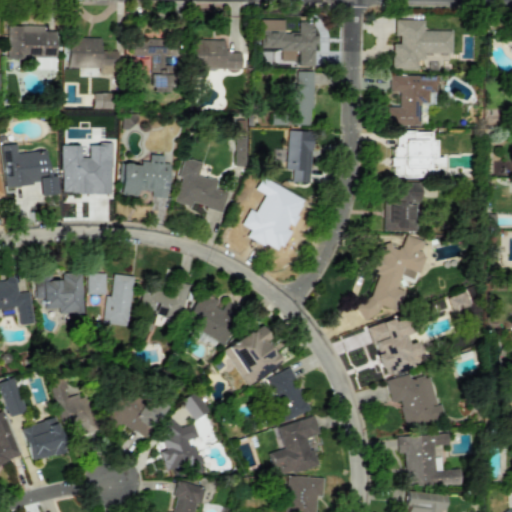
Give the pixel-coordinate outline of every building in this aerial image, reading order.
[(282,20),(258,19),(257,49),(279,49),(279,61),(293,61),(293,52),(297,52),(296,66),(312,66),(312,43),(315,43),(315,35),(311,35),(311,22),(296,22),(296,33),(282,33),(282,20)] [(450,53),(450,31),(422,30),(422,20),(392,19),(392,36),(397,36),(397,44),(390,44),(390,69),(416,69),(416,59),(423,59),(423,53),(450,53)] [(6,25),(5,58),(53,59),(54,31),(42,31),(42,26),(6,25)] [(66,66),(115,67),(115,51),(98,50),(99,38),(66,37),(66,66)] [(131,56),(148,56),(148,92),(167,92),(168,65),(162,65),(162,56),(175,56),(175,39),(131,39),(131,56)] [(239,52),(222,52),(222,40),(191,39),(191,69),(239,70),(239,52)] [(288,124),(310,125),(311,71),(294,71),(293,85),(289,85),(288,124)] [(417,126),(418,102),(426,102),(426,92),(434,92),(435,76),(388,75),(387,91),(397,92),(397,107),(385,107),(385,126),(417,126)] [(91,93),(92,109),(112,108),(111,93),(91,93)] [(291,171),(290,182),(308,182),(310,132),(285,130),(284,170),(291,171)] [(428,132),(391,131),(391,167),(391,177),(434,178),(434,166),(441,166),(441,157),(434,157),(435,140),(428,140),(428,132)] [(244,138),(233,137),(233,166),(244,167),(244,138)] [(44,150),(15,153),(14,143),(0,144),(0,160),(3,187),(37,183),(38,196),(55,194),(53,175),(47,176),(44,150)] [(109,194),(109,144),(86,143),(86,157),(78,157),(78,145),(60,145),(59,193),(109,194)] [(165,198),(168,163),(161,163),(161,156),(147,155),(147,162),(139,161),(139,164),(118,162),(115,195),(134,196),(135,189),(150,191),(149,197),(165,198)] [(226,192),(214,188),(216,180),(197,175),(200,163),(183,158),(171,201),(190,207),(191,204),(221,212),(226,192)] [(381,231),(412,231),(412,203),(418,203),(418,183),(390,183),(390,200),(381,200),(381,231)] [(266,241),(274,224),(286,229),(291,220),(295,222),(305,202),(270,185),(247,232),(266,241)] [(369,296),(353,306),(362,321),(377,312),(378,306),(390,309),(398,305),(402,291),(395,289),(401,268),(418,273),(422,257),(419,252),(422,240),(403,235),(400,246),(393,250),(387,240),(375,248),(377,252),(372,270),(375,274),(369,296)] [(80,312),(79,272),(59,273),(60,280),(49,280),(49,271),(32,271),(33,299),(41,299),(41,309),(55,309),(55,313),(80,312)] [(102,294),(103,273),(84,273),(84,294),(102,294)] [(131,276),(110,274),(107,296),(103,295),(99,323),(124,327),(131,276)] [(0,280),(0,308),(14,307),(16,325),(31,324),(27,291),(15,293),(13,279),(0,280)] [(186,284),(170,280),(169,288),(142,281),(131,327),(150,331),(154,314),(178,320),(186,284)] [(449,311),(467,306),(462,292),(445,297),(449,311)] [(182,322),(218,344),(238,310),(224,302),(221,306),(199,293),(182,322)] [(364,328),(382,376),(420,361),(413,341),(406,343),(402,335),(408,333),(402,317),(392,320),(391,318),(364,328)] [(221,350),(246,387),(279,364),(264,341),(268,338),(258,324),(221,350)] [(383,380),(389,403),(396,401),(403,427),(439,418),(428,374),(408,379),(406,374),(383,380)] [(24,410),(10,376),(0,380),(0,400),(7,417),(24,410)] [(58,426),(77,422),(80,434),(94,431),(86,396),(77,398),(76,394),(65,397),(61,377),(47,380),(58,426)] [(161,405),(119,385),(104,418),(146,438),(161,405)] [(191,420),(205,410),(192,391),(178,401),(191,420)] [(1,411),(0,411),(0,462),(18,456),(1,411)] [(317,434),(312,416),(275,426),(282,448),(265,453),(269,468),(276,466),(278,476),(314,466),(306,437),(317,434)] [(18,428),(29,461),(63,451),(52,417),(18,428)] [(163,471),(183,464),(187,477),(201,472),(190,438),(196,436),(191,423),(174,428),(171,420),(156,425),(164,450),(157,452),(163,471)] [(394,436),(395,453),(401,453),(402,486),(459,484),(458,469),(438,469),(438,457),(431,458),(431,446),(446,445),(446,434),(394,436)] [(321,478),(285,476),(282,511),(313,511),(314,497),(320,497),(321,478)] [(202,487),(175,481),(171,496),(174,497),(170,511),(190,511),(193,503),(198,504),(202,487)] [(438,511),(440,494),(403,491),(401,511),(438,511)]
